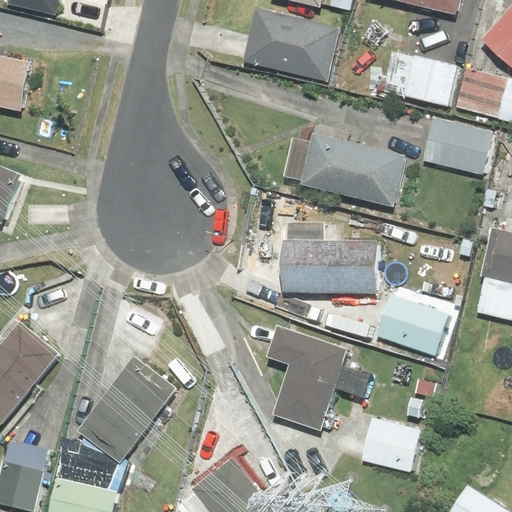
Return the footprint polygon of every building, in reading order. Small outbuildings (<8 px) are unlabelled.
[(13,0),(13,2),(62,13),(65,0),(13,0)] [(290,0),(331,10),(333,0),(290,0)] [(361,0),(338,0),(337,9),(359,14),(361,0)] [(393,0),(465,17),(468,0),(393,0)] [(265,10),(252,64),(335,84),(348,30),(265,10)] [(511,16),(490,40),(511,60),(511,16)] [(0,56),(0,107),(30,114),(41,65),(0,56)] [(465,66),(422,56),(412,98),(455,108),(465,66)] [(511,81),(475,71),(465,107),(511,120),(511,81)] [(501,137),(443,120),(431,162),(488,179),(501,137)] [(324,135),(311,187),(402,209),(415,157),(324,135)] [(0,162),(0,221),(12,227),(33,176),(0,162)] [(511,231),(502,229),(490,278),(511,282),(511,231)] [(294,242),(293,293),(387,295),(388,244),(294,242)] [(456,316),(397,295),(382,338),(440,359),(456,316)] [(33,324),(0,362),(0,425),(6,431),(70,355),(33,324)] [(358,351),(288,327),(277,360),(300,368),(282,418),(330,434),(358,351)] [(146,357),(87,433),(130,466),(189,390),(146,357)] [(445,384),(426,378),(413,416),(432,422),(445,384)] [(433,431),(355,413),(345,456),(423,474),(433,431)] [(42,511),(59,452),(18,441),(1,504),(30,511),(42,511)] [(285,511),(246,459),(202,492),(217,511),(285,511)] [(119,511),(124,491),(64,478),(56,511),(119,511)] [(511,511),(511,504),(473,482),(455,511),(511,511)]
